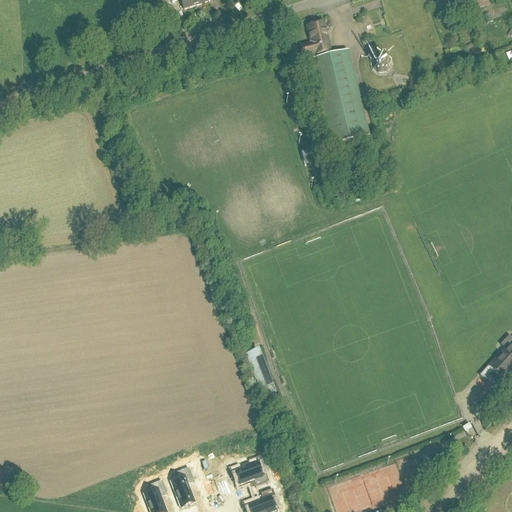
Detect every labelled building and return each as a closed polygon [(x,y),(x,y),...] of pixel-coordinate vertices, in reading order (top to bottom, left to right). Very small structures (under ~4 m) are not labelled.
[(196,8),(193,0),(169,0),(171,4),(179,1),(183,12),(196,8)] [(442,0),(447,12),(463,6),(460,0),(442,0)] [(473,12),(489,7),(486,0),(471,0),(469,1),(473,12)] [(331,58),(328,47),(329,47),(323,24),(307,28),(311,44),(299,47),(302,60),(314,57),(315,60),(309,62),(330,149),(369,139),(348,53),(347,53),(347,54),(331,58)] [(379,76),(385,76),(390,71),(390,65),(386,60),(379,60),(374,65),(374,71),(379,76)] [(495,391),(511,372),(511,343),(480,378),(495,391)] [(278,397),(262,347),(248,352),(265,402),(278,397)] [(467,426),(462,429),(465,434),(470,431),(467,426)] [(267,468),(274,465),(271,456),(263,459),(267,468)] [(208,500),(223,495),(217,479),(223,477),(218,465),(206,470),(208,475),(200,478),(208,500)] [(266,477),(261,479),(256,465),(249,468),(249,466),(241,469),(242,471),(234,474),(240,488),(253,483),(255,489),(268,484),(266,477)] [(146,482),(159,477),(156,470),(143,475),(146,482)] [(187,485),(193,483),(189,471),(177,475),(179,481),(170,484),(180,511),(195,505),(187,485)] [(144,497),(149,511),(165,511),(161,498),(166,496),(162,483),(150,488),(152,494),(144,497)] [(272,492),(260,496),(263,502),(247,508),(248,511),(274,511),(271,504),(276,503),(272,492)]
